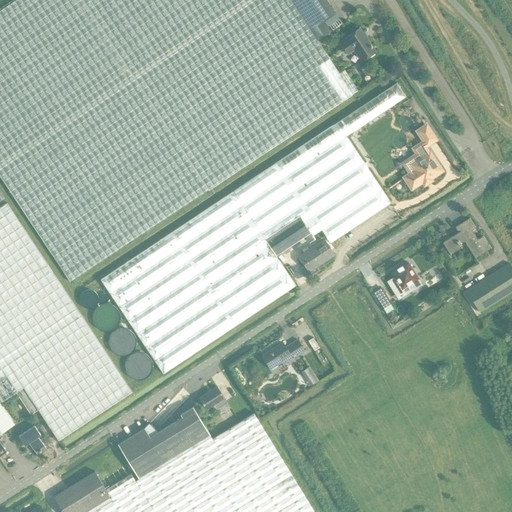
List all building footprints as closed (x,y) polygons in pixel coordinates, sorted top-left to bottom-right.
[(15,0),(0,10),(0,175),(70,282),(358,90),(344,70),(339,73),(317,41),(290,0),(15,0)] [(326,0),(290,0),(317,41),(330,32),(324,21),(335,14),(326,0)] [(362,61),(375,52),(366,39),(367,39),(364,34),(364,35),(359,29),(346,38),(347,39),(341,43),(348,53),(354,49),(362,61)] [(234,191),(101,280),(163,373),(296,285),(276,256),(265,239),(300,216),(304,222),(312,217),(319,227),(321,230),(330,243),(391,203),(346,136),(406,97),(396,83),(234,191)] [(411,173),(404,177),(412,188),(423,181),(425,185),(431,180),(430,178),(442,171),(429,152),(428,153),(424,147),(435,139),(426,126),(418,131),(424,142),(414,148),(419,154),(405,164),(411,173)] [(0,457),(0,456),(0,401),(1,403),(16,392),(23,388),(38,410),(58,440),(132,391),(6,203),(0,207),(0,457)] [(311,232),(304,222),(300,216),(265,239),(276,256),(306,236),(310,243),(319,237),(314,230),(311,232)] [(314,230),(319,227),(312,217),(304,222),(311,232),(314,230)] [(475,258),(491,248),(483,236),(477,239),(472,230),(476,228),(470,218),(455,228),(458,232),(443,242),(450,254),(460,248),(458,244),(464,241),(475,258)] [(309,271),(334,254),(325,240),(299,257),(309,271)] [(392,274),(402,290),(409,286),(412,291),(422,285),(419,279),(408,263),(392,274)] [(480,312),(511,292),(511,267),(509,263),(466,290),(480,312)] [(373,292),(384,308),(391,303),(381,287),(373,292)] [(285,364),(305,351),(297,340),(286,347),(282,343),(262,355),(271,369),(283,360),(285,364)] [(216,387),(199,398),(206,409),(212,405),(215,410),(218,415),(230,408),(227,403),(223,398),(216,387)] [(23,388),(16,392),(31,414),(38,410),(23,388)] [(0,401),(0,433),(15,424),(1,403),(0,401)] [(118,444),(139,478),(210,435),(193,407),(180,414),(182,417),(150,437),(144,428),(118,444)] [(314,511),(259,422),(254,413),(212,439),(210,435),(139,478),(135,481),(131,474),(105,489),(110,497),(85,511),(314,511)] [(37,454),(46,447),(38,436),(40,435),(34,425),(19,436),(25,445),(29,442),(37,454)] [(54,496),(63,511),(85,511),(110,497),(105,489),(94,471),(54,496)]
